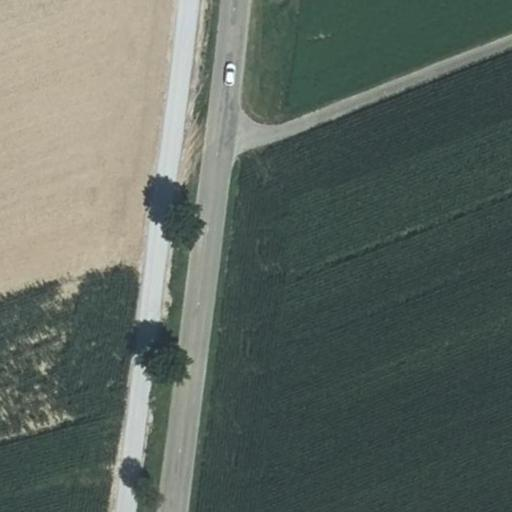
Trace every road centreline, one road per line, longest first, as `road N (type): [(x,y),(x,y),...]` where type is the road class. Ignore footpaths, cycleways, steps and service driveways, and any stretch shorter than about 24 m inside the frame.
road 1 (tertiary): [(234,0),(171,511)]
road 2 (track): [(217,134),(273,135),(511,43)]
